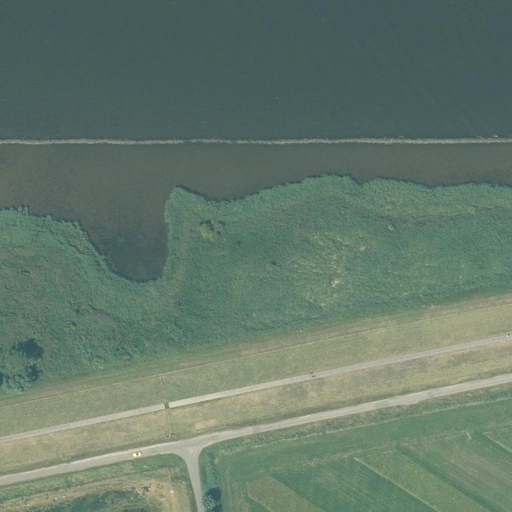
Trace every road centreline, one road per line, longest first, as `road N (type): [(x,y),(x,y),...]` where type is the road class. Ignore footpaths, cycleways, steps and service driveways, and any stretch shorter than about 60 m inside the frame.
road 1 (unclassified): [(511,379),(187,444)]
road 2 (unclassified): [(0,481),(187,444)]
